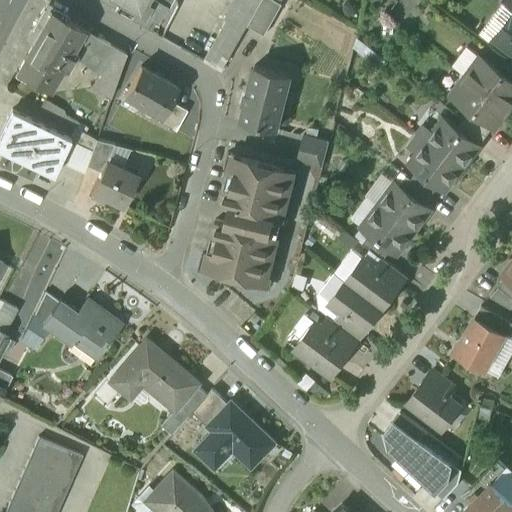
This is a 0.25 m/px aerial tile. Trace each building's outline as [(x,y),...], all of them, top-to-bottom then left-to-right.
[(143,0),(117,0),(136,11),(141,14),(146,5),(142,2),(143,0)] [(143,0),(142,2),(146,5),(141,14),(155,21),(163,6),(167,9),(172,0),(143,0)] [(233,0),(222,20),(225,22),(225,21),(243,31),(246,26),(260,0),(233,0)] [(281,4),(274,0),(260,0),(246,26),(264,36),(281,4)] [(83,30),(50,11),(45,18),(40,15),(28,39),(34,42),(16,71),(48,90),(63,65),(83,30)] [(141,14),(136,11),(130,21),(149,32),(155,21),(141,14)] [(511,14),(495,37),(511,50),(511,14)] [(225,22),(208,51),(226,62),(243,31),(225,21),(225,22)] [(112,48),(83,30),(63,65),(66,66),(72,56),(98,72),(112,48)] [(112,48),(98,72),(89,86),(110,99),(125,55),(112,48)] [(226,62),(208,51),(203,61),(221,71),(226,62)] [(511,81),(499,72),(479,57),(465,75),(508,108),(511,103),(511,81)] [(511,65),(507,62),(499,72),(511,81),(511,65)] [(289,75),(254,66),(248,93),(246,92),(243,104),(245,104),(241,120),(275,129),(289,75)] [(177,87),(140,67),(124,95),(160,115),(161,115),(169,101),(177,87)] [(508,108),(465,75),(450,95),(470,110),(492,126),(494,128),(508,108)] [(344,81),(333,78),(328,97),(339,100),(344,81)] [(21,98),(17,107),(35,116),(39,107),(21,98)] [(186,110),(169,101),(161,115),(160,115),(157,120),(175,130),(186,110)] [(70,137),(11,109),(0,131),(0,138),(7,141),(3,150),(52,174),(68,142),(70,137)] [(492,126),(470,110),(463,119),(485,136),(492,126)] [(456,128),(443,118),(426,141),(461,168),(478,145),(456,128)] [(485,136),(463,119),(456,128),(478,145),(485,136)] [(96,139),(75,127),(70,137),(68,142),(91,153),(96,139)] [(328,141),(303,134),(296,160),(322,167),(328,141)] [(114,144),(96,139),(91,153),(87,167),(98,173),(104,160),(106,161),(114,144)] [(461,168),(426,141),(409,163),(418,170),(438,185),(445,190),(461,168)] [(240,160),(233,158),(230,169),(228,169),(219,204),(228,206),(224,223),(215,220),(206,255),(208,256),(205,267),(212,269),(211,270),(256,282),(257,280),(263,282),(266,271),(268,272),(274,250),(272,250),(283,205),(285,206),(290,185),(288,184),(291,173),(284,172),(285,170),(240,158),(240,160)] [(106,161),(104,160),(98,173),(88,194),(101,200),(103,196),(122,206),(137,176),(106,161)] [(438,185),(418,170),(410,179),(431,195),(438,185)] [(410,179),(405,176),(398,185),(424,205),(431,195),(410,179)] [(398,185),(394,182),(377,204),(413,231),(429,209),(424,205),(398,185)] [(413,231),(377,204),(360,227),(390,249),(396,253),(413,231)] [(390,249),(369,233),(362,243),(382,258),(383,259),(390,249)] [(375,268),(362,258),(345,280),(382,308),(399,286),(397,285),(375,268)] [(383,259),(382,258),(375,268),(397,285),(405,275),(383,259)] [(511,262),(502,276),(511,283),(511,262)] [(4,264),(0,272),(0,292),(12,269),(4,264)] [(511,283),(505,278),(497,287),(511,298),(511,283)] [(382,308),(345,280),(329,303),(342,313),(364,330),(365,330),(382,308)] [(61,299),(44,323),(49,328),(71,343),(73,340),(98,358),(123,324),(93,302),(84,315),(61,299)] [(511,324),(511,323),(481,306),(474,318),(503,335),(502,336),(505,337),(511,324)] [(364,330),(342,313),(335,323),(357,339),(364,330)] [(49,328),(44,323),(32,315),(20,341),(36,349),(49,328)] [(335,323),(328,317),(320,326),(349,349),(357,339),(335,323)] [(474,318),(455,352),(484,369),(502,336),(503,335),(474,318)] [(317,324),(296,350),(330,376),(350,350),(349,349),(320,326),(317,324)] [(199,386),(146,340),(110,382),(128,398),(143,381),(176,410),(196,388),(199,386)] [(360,344),(352,364),(367,370),(375,350),(360,344)] [(455,387),(433,369),(425,379),(448,397),(448,396),(455,387)] [(0,370),(0,397),(11,377),(0,370)] [(425,379),(407,402),(441,429),(460,405),(448,396),(448,397),(425,379)] [(206,397),(196,388),(176,410),(177,411),(178,409),(188,418),(191,415),(206,397)] [(206,397),(191,415),(206,429),(227,406),(211,391),(206,397)] [(227,406),(206,429),(213,434),(194,454),(214,472),(231,454),(250,470),(274,445),(231,403),(227,406)] [(176,410),(160,429),(171,438),(188,418),(178,409),(177,411),(176,410)] [(424,431),(401,413),(394,422),(418,440),(424,431)] [(412,469),(428,448),(418,440),(394,422),(386,433),(390,448),(412,469)] [(57,511),(82,458),(39,439),(5,511),(57,511)] [(428,448),(412,469),(436,491),(447,479),(450,466),(428,448)] [(499,461),(473,489),(475,491),(470,497),(474,502),(464,511),(510,511),(511,510),(511,503),(491,484),(507,468),(499,461)] [(436,491),(444,499),(457,485),(460,473),(450,466),(447,479),(436,491)] [(511,473),(507,468),(491,484),(511,503),(511,473)] [(208,511),(199,500),(173,476),(149,502),(160,511),(208,511)]
